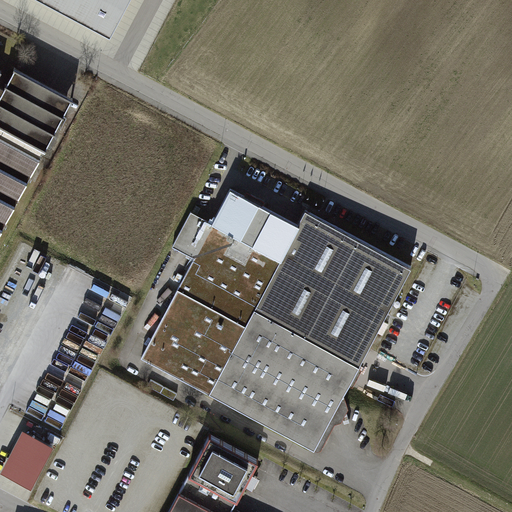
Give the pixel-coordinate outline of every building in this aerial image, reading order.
[(39,0),(111,37),(129,0),(39,0)] [(0,244),(76,101),(23,72),(0,114),(0,80),(5,72),(0,70),(0,244)] [(301,227),(228,189),(211,221),(189,210),(172,242),(190,251),(135,357),(320,452),(372,351),(414,373),(464,275),(315,198),(301,227)] [(61,429),(66,420),(31,402),(26,410),(61,429)] [(35,489),(55,446),(23,431),(3,474),(35,489)] [(214,439),(194,475),(186,490),(227,511),(233,511),(238,505),(242,498),(260,464),(214,439)] [(214,511),(182,495),(173,511),(214,511)]
